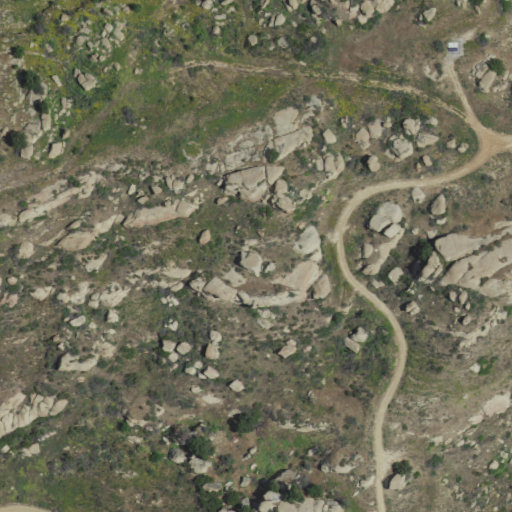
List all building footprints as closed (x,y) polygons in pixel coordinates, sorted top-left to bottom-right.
[(482,91),(496,72),(488,66),(474,85),(482,91)] [(47,113),(39,113),(39,130),(48,130),(47,113)] [(422,279),(438,267),(431,258),(415,270),(422,279)] [(400,273),(392,266),(384,275),(392,282),(400,273)] [(337,511),(337,505),(322,504),(322,496),(263,496),(263,510),(337,511)]
